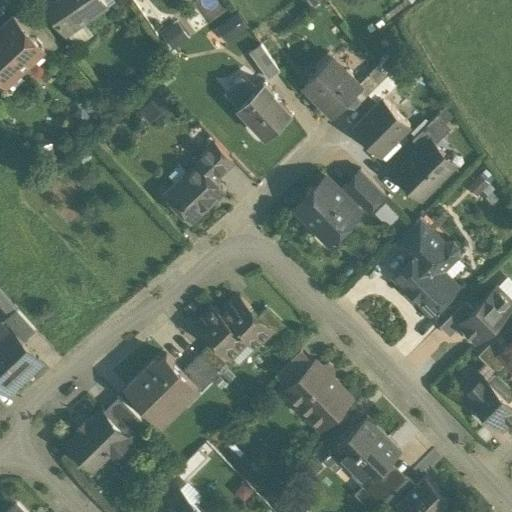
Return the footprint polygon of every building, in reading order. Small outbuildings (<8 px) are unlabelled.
[(44,0),(67,33),(110,3),(108,0),(44,0)] [(42,26),(23,6),(15,14),(33,34),(42,26)] [(216,28),(227,43),(249,27),(239,12),(216,28)] [(33,34),(15,14),(4,24),(6,27),(0,32),(0,77),(0,78),(14,65),(19,71),(45,47),(33,34)] [(251,52),(269,78),(280,70),(262,45),(251,52)] [(344,95),(359,81),(331,53),(301,83),(328,110),(344,95)] [(359,81),(344,95),(355,106),(386,75),(377,64),(359,81)] [(265,79),(257,86),(243,73),(225,90),(266,135),(293,110),(265,79)] [(383,96),(354,126),(380,153),(410,123),(383,96)] [(438,113),(412,138),(420,147),(430,137),(435,142),(451,127),(438,113)] [(420,147),(414,153),(415,155),(411,159),(409,158),(397,170),(422,195),(453,165),(442,154),(444,152),(435,142),(430,137),(420,147)] [(215,139),(195,157),(199,162),(200,161),(214,176),(233,159),(215,139)] [(214,176),(200,161),(199,162),(170,189),(183,203),(178,207),(190,219),(224,187),(214,176)] [(385,192),(361,167),(343,185),(367,209),(385,192)] [(359,210),(339,189),(337,190),(333,186),(335,185),(325,175),(315,186),(310,186),(307,188),(307,194),(296,204),(314,222),(314,228),(318,233),(324,233),(326,235),(339,222),(343,226),(359,210)] [(421,213),(393,241),(408,257),(438,230),(421,213)] [(408,257),(390,275),(430,314),(442,305),(452,296),(455,288),(456,280),(445,267),(440,263),(448,261),(455,260),(461,254),(461,245),(453,238),(446,238),(438,230),(408,257)] [(474,307),(460,322),(461,323),(476,338),(511,302),(511,300),(497,285),(474,307)] [(0,306),(8,315),(16,309),(0,291),(0,306)] [(259,314),(239,295),(231,303),(229,302),(221,310),(247,338),(255,345),(271,329),(275,333),(276,332),(259,314)] [(466,299),(440,324),(450,334),(461,323),(460,322),(474,307),(466,299)] [(221,310),(214,303),(206,311),(207,313),(198,321),(230,354),(247,338),(221,310)] [(284,324),(267,307),(259,314),(276,332),(284,324)] [(35,329),(16,309),(8,315),(1,318),(10,327),(13,325),(27,338),(35,329)] [(1,318),(0,318),(0,386),(8,396),(45,361),(27,338),(13,325),(10,327),(1,318)] [(496,335),(479,353),(496,371),(506,360),(499,352),(506,345),(496,335)] [(511,339),(506,345),(499,352),(506,360),(511,365),(511,339)] [(226,361),(209,344),(200,352),(217,369),(226,361)] [(301,347),(275,372),(288,386),(314,361),(301,347)] [(156,356),(126,385),(155,415),(178,392),(184,398),(197,385),(198,384),(183,369),(167,352),(160,359),(156,356)] [(200,352),(183,369),(198,384),(197,385),(201,389),(219,372),(217,369),(200,352)] [(323,364),(320,367),(314,361),(288,386),(285,389),(294,399),(300,400),(310,410),(311,416),(317,422),(325,422),(349,397),(340,388),(342,386),(330,374),(331,373),(331,368),(328,364),(323,364)] [(491,381),(482,372),(463,390),(503,430),(511,421),(511,401),(509,399),(491,381)] [(511,384),(500,372),(491,381),(509,399),(511,396),(511,384)] [(144,420),(119,395),(103,410),(128,436),(144,420)] [(103,410),(102,409),(88,422),(88,423),(81,430),(80,429),(69,441),(94,466),(111,450),(114,453),(130,437),(128,436),(103,410)] [(367,415),(333,449),(365,481),(366,483),(379,470),(400,449),(367,415)] [(198,448),(175,470),(184,478),(207,456),(198,448)] [(379,470),(366,483),(365,481),(355,491),(372,509),(380,501),(389,492),(395,486),(379,470)] [(395,486),(389,492),(397,501),(416,483),(407,474),(395,486)] [(416,483),(397,501),(398,501),(408,511),(447,511),(444,508),(451,501),(425,474),(416,483)] [(204,511),(180,487),(155,511),(204,511)] [(397,501),(389,492),(380,501),(389,510),(398,501),(397,501)] [(23,511),(16,503),(6,511),(23,511)]
